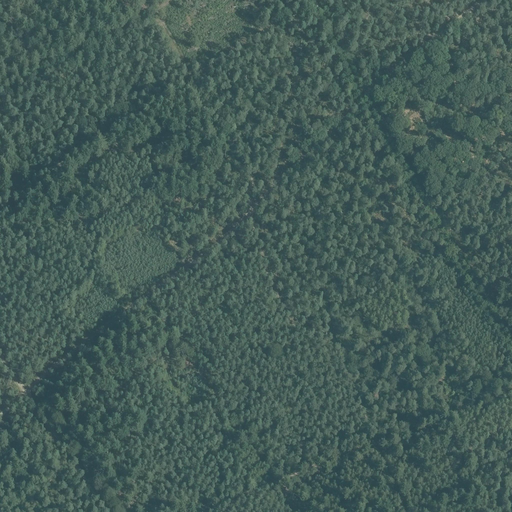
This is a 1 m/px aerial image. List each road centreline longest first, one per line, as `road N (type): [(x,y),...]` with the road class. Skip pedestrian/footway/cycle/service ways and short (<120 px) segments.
road 1 (track): [(404,511),(332,335),(293,325),(249,211)]
road 2 (track): [(208,511),(511,394)]
road 3 (track): [(249,211),(0,415)]
road 4 (track): [(182,87),(0,201)]
road 5 (track): [(107,511),(0,356)]
road 6 (track): [(360,98),(249,211)]
road 7 (track): [(360,98),(483,0)]
road 8 (track): [(320,12),(266,31),(191,80)]
